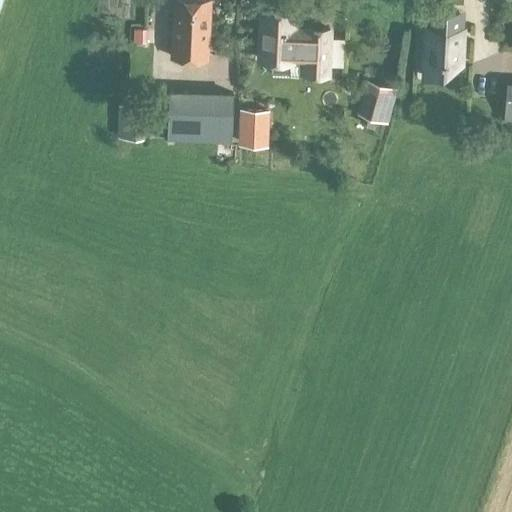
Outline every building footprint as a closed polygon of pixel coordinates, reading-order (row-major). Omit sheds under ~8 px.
[(209,58),(210,24),(211,0),(173,0),(171,56),(209,58)] [(260,58),(293,60),(293,59),(305,60),(305,72),(328,74),(330,28),(307,27),(306,30),(294,30),(295,9),(263,8),(260,58)] [(427,30),(425,76),(427,76),(427,59),(461,61),(462,40),(457,39),(459,11),(429,10),(428,30),(427,30)] [(495,13),(468,12),(467,44),(487,45),(488,35),(494,35),(495,13)] [(387,119),(397,86),(368,78),(358,111),(387,119)] [(234,94),(170,90),(167,138),(232,142),(234,94)] [(421,115),(434,116),(435,104),(422,102),(421,115)] [(242,109),(240,141),(267,142),(269,110),(242,109)]
